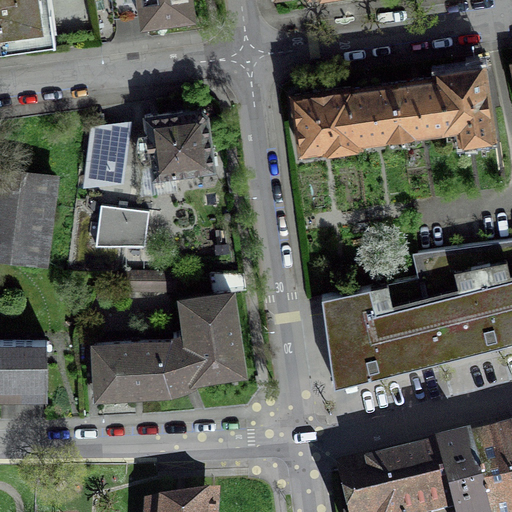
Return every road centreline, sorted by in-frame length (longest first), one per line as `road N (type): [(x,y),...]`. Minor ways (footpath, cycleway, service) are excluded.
road 1 (residential): [(253,57),(307,443)]
road 2 (residential): [(0,445),(307,443)]
road 3 (residential): [(253,57),(511,16)]
road 4 (residential): [(0,85),(253,57)]
road 5 (residential): [(307,443),(511,394)]
